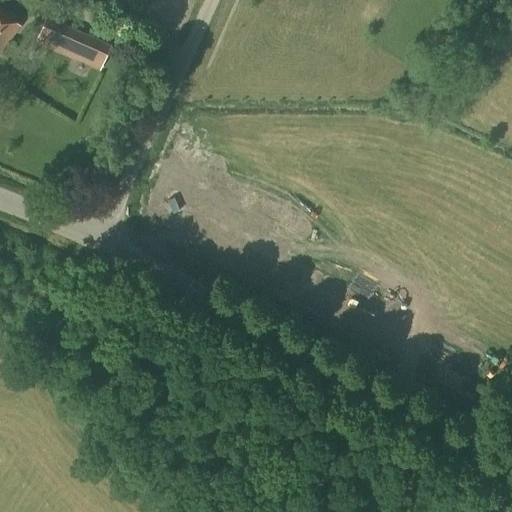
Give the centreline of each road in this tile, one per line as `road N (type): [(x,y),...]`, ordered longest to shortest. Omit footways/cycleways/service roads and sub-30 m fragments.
road 1 (tertiary): [(511,485),(370,392),(96,242)]
road 2 (unclassified): [(96,242),(210,0)]
